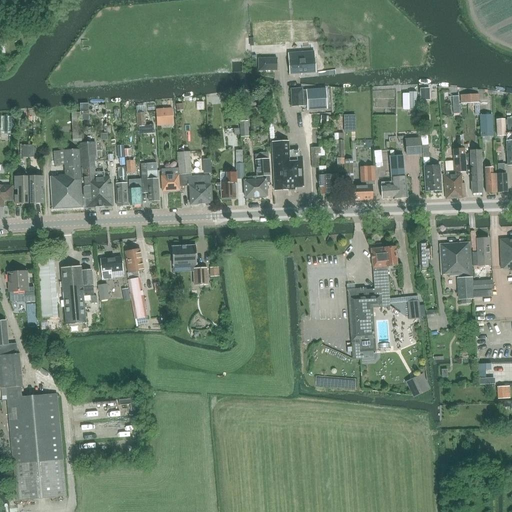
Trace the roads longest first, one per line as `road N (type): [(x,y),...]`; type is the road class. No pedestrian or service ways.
road 1 (tertiary): [(215,218),(511,204)]
road 2 (track): [(0,283),(26,361),(64,391),(68,511)]
road 3 (tertiary): [(215,218),(0,228)]
